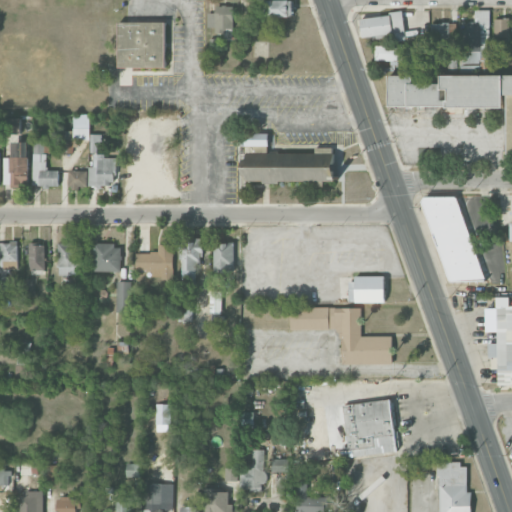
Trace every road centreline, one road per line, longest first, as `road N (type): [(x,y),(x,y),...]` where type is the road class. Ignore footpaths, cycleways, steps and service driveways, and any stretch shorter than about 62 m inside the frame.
road 1 (secondary): [(327,0),(511,499)]
road 2 (residential): [(406,215),(0,216)]
